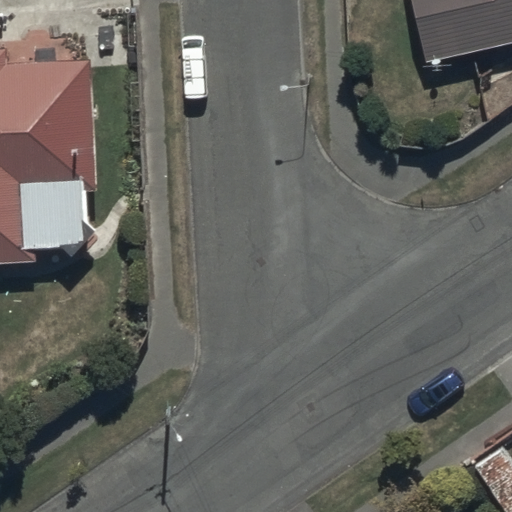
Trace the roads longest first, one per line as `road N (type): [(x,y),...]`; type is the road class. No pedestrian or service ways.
road 1 (residential): [(294,411),(251,132),(241,0)]
road 2 (residential): [(294,411),(511,264)]
road 3 (residential): [(151,511),(294,411)]
